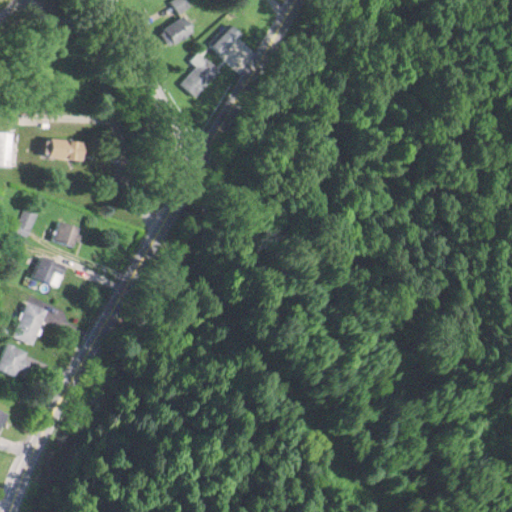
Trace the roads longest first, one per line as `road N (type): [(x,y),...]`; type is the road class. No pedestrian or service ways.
road 1 (tertiary): [(290,0),(8,511)]
road 2 (residential): [(161,229),(99,54),(57,9),(28,4),(0,20)]
road 3 (residential): [(112,0),(160,107),(202,152)]
